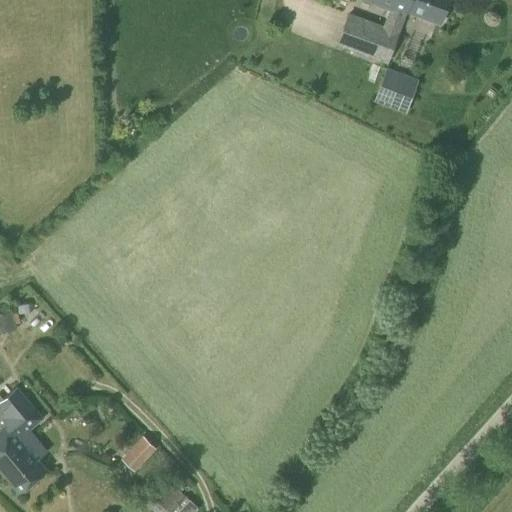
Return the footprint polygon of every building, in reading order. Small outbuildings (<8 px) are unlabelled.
[(392,0),(389,9),(382,27),(348,15),(337,43),(388,61),(407,10),(440,23),(448,0),(392,0)] [(384,105),(390,88),(401,92),(407,75),(386,68),(374,101),(384,105)] [(11,313),(0,315),(0,335),(16,331),(11,313)] [(1,429),(0,430),(0,469),(18,492),(46,469),(38,459),(44,453),(29,435),(26,431),(35,424),(42,418),(15,386),(1,398),(0,398),(0,408),(2,411),(5,426),(1,429)] [(134,470),(156,446),(143,433),(120,457),(134,470)] [(193,511),(197,508),(188,500),(176,511),(193,511)]
